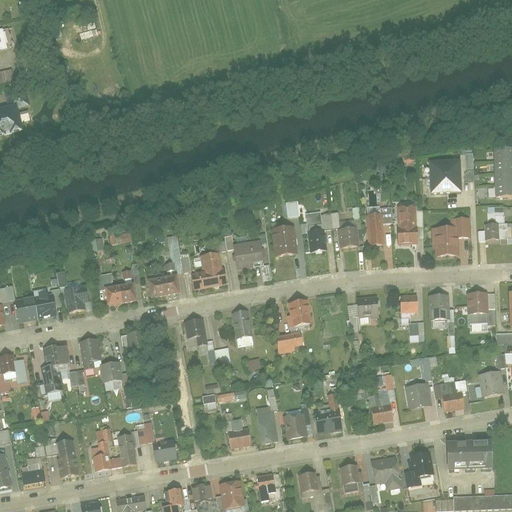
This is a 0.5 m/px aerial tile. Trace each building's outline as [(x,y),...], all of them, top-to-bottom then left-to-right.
[(43,75),(54,73),(53,63),(42,65),(43,75)] [(0,84),(10,81),(7,71),(0,73),(0,84)] [(9,107),(0,109),(0,139),(5,138),(4,135),(10,134),(11,136),(25,133),(19,110),(31,107),(26,89),(6,94),(9,107)] [(511,149),(494,150),(496,199),(511,198),(511,149)] [(465,170),(472,170),(471,154),(464,155),(465,170)] [(463,193),(462,162),(445,163),(446,194),(463,193)] [(446,194),(445,163),(429,163),(430,194),(446,194)] [(284,203),(285,219),(298,218),(297,202),(284,203)] [(399,207),(398,246),(418,246),(418,228),(414,228),(415,208),(399,207)] [(486,208),(486,223),(503,223),(502,207),(486,208)] [(369,248),(385,247),(383,225),(393,225),(392,209),(380,210),(380,216),(367,217),(369,248)] [(458,240),(470,239),(469,219),(451,220),(451,229),(431,230),(432,251),(436,251),(436,258),(459,257),(458,240)] [(485,225),(485,241),(495,241),(495,225),(485,225)] [(495,225),(495,241),(505,241),(505,225),(495,225)] [(275,259),(298,256),(294,228),(271,231),(275,259)] [(340,251),(359,249),(357,229),(338,231),(340,251)] [(311,254),(326,252),(324,231),(308,233),(311,254)] [(119,237),(120,244),(130,242),(129,235),(119,237)] [(179,259),(176,237),(167,238),(169,263),(165,264),(167,274),(189,271),(188,258),(179,259)] [(103,251),(102,239),(89,240),(90,252),(103,251)] [(237,273),(265,267),(260,242),(232,247),(237,273)] [(194,292),(228,286),(225,269),(222,270),(219,254),(200,257),(203,274),(191,276),(194,292)] [(163,280),(166,297),(181,295),(177,277),(163,280)] [(148,282),(151,300),(166,297),(163,280),(148,282)] [(121,287),(124,305),(137,303),(134,285),(121,287)] [(107,289),(110,308),(124,305),(121,287),(107,289)] [(68,314),(85,311),(84,305),(89,304),(86,288),(64,292),(68,314)] [(487,295),(467,296),(468,316),(488,315),(487,295)] [(53,297),(34,300),(38,320),(56,317),(53,297)] [(417,314),(417,297),(398,298),(399,314),(417,314)] [(449,321),(448,297),(429,298),(430,322),(449,321)] [(379,319),(377,298),(357,300),(359,321),(379,319)] [(38,320),(34,300),(16,304),(19,323),(38,320)] [(312,325),(308,302),(289,305),(293,328),(312,325)] [(248,312),(232,315),(236,340),(253,337),(248,312)] [(203,321),(184,325),(187,341),(196,339),(197,350),(208,348),(203,321)] [(302,333),(274,338),(278,358),(305,353),(302,333)] [(145,334),(121,338),(125,357),(149,352),(145,334)] [(511,334),(494,334),(494,346),(511,346),(511,334)] [(454,354),(453,337),(446,337),(446,354),(454,354)] [(78,344),(84,371),(94,370),(93,363),(102,362),(98,340),(78,344)] [(42,372),(46,395),(63,392),(59,368),(70,366),(67,348),(58,350),(58,348),(44,351),(47,371),(42,372)] [(496,370),(505,369),(504,365),(511,365),(510,355),(495,356),(496,370)] [(14,356),(0,358),(0,368),(2,376),(18,373),(14,356)] [(429,368),(436,368),(435,358),(421,359),(422,382),(430,382),(429,368)] [(248,371),(260,369),(258,359),(246,362),(248,371)] [(120,363),(100,367),(103,385),(123,382),(120,363)] [(70,387),(83,384),(81,371),(67,373),(70,387)] [(504,396),(500,372),(478,376),(482,400),(504,396)] [(405,390),(410,412),(431,407),(427,385),(405,390)] [(216,393),(215,387),(204,389),(205,395),(216,393)] [(363,389),(354,390),(356,400),(365,398),(363,389)] [(244,401),(244,393),(215,394),(216,402),(244,401)] [(452,395),(455,412),(464,411),(461,393),(452,395)] [(213,395),(200,397),(202,405),(214,403),(213,395)] [(443,397),(446,414),(455,412),(452,395),(443,397)] [(318,437),(343,432),(336,396),(327,397),(330,414),(314,417),(318,437)] [(202,406),(204,413),(216,411),(215,403),(202,406)] [(379,408),(382,425),(392,423),(390,406),(379,408)] [(369,410),(372,426),(382,425),(379,408),(369,410)] [(256,418),(261,446),(278,443),(273,415),(256,418)] [(282,418),(286,442),(307,438),(304,415),(282,418)] [(237,431),(241,449),(251,447),(248,429),(237,431)] [(92,459),(94,474),(123,470),(121,459),(111,460),(109,446),(113,445),(111,431),(103,433),(104,444),(99,445),(101,458),(92,459)] [(227,433),(230,451),(241,449),(237,431),(227,433)] [(121,459),(123,470),(137,467),(132,436),(118,438),(121,459)] [(61,480),(78,477),(72,442),(55,445),(61,480)] [(174,442),(153,445),(157,465),(178,461),(174,442)] [(493,471),(492,442),(448,443),(449,472),(493,471)] [(42,447),(44,457),(52,455),(50,446),(42,447)] [(34,447),(35,458),(43,457),(42,447),(34,447)] [(6,455),(0,456),(0,489),(12,488),(6,455)] [(404,474),(407,489),(422,487),(421,480),(434,478),(430,455),(411,458),(413,473),(404,474)] [(386,492),(402,490),(397,459),(371,463),(375,486),(385,485),(386,492)] [(357,467),(340,470),(343,487),(360,484),(357,467)] [(43,470),(22,474),(24,487),(46,483),(43,470)] [(316,475),(298,478),(301,495),(319,492),(316,475)] [(275,494),(272,476),(258,478),(258,484),(253,485),(254,492),(259,491),(261,504),(268,503),(266,495),(275,494)] [(244,507),(240,483),(218,487),(223,511),(244,507)] [(212,502),(209,486),(192,489),(195,505),(212,502)] [(184,507),(182,491),(168,493),(170,508),(163,509),(162,511),(179,511),(179,508),(184,507)] [(440,511),(511,509),(511,495),(494,496),(493,491),(483,491),(483,497),(433,499),(433,503),(423,503),(423,511),(440,511)] [(138,511),(146,511),(144,496),(115,500),(117,511),(138,511)] [(100,511),(99,503),(80,507),(80,511),(100,511)]
